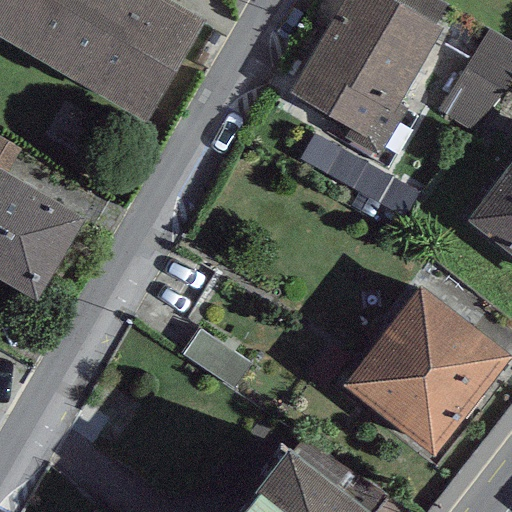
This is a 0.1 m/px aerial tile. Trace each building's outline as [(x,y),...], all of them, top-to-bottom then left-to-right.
[(203,0),(0,0),(0,14),(145,99),(203,0)] [(442,22),(403,0),(339,0),(290,86),(349,119),(344,129),(379,149),(405,104),(397,99),(442,22)] [(445,115),(476,134),(511,75),(511,50),(493,39),(445,115)] [(511,154),(468,212),(511,244),(511,154)] [(84,210),(0,159),(0,270),(35,291),(84,210)] [(511,348),(421,277),(343,375),(433,446),(511,348)] [(369,511),(380,499),(288,425),(259,460),(262,462),(221,511),(369,511)]
